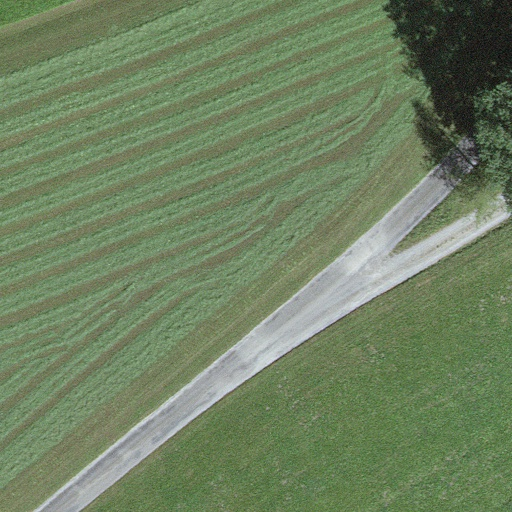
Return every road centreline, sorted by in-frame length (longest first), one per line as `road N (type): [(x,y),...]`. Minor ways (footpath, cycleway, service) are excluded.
road 1 (residential): [(511,90),(325,291),(44,511)]
road 2 (track): [(511,192),(418,256),(325,291)]
